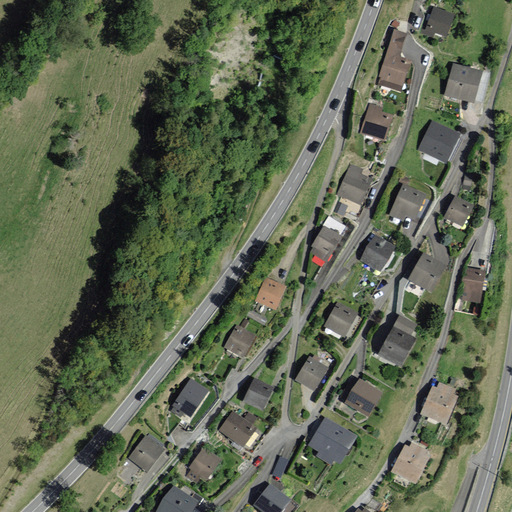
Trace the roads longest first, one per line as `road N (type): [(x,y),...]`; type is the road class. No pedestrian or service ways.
road 1 (secondary): [(31,511),(122,416),(239,266),(328,115)]
road 2 (residential): [(349,511),(406,433),(462,259),(483,226),(492,150),(487,110)]
road 3 (residential): [(487,110),(314,417),(293,429)]
road 4 (residential): [(408,41),(421,66),(401,146),(296,330)]
road 5 (residential): [(129,511),(296,320)]
road 6 (residential): [(296,320),(309,235),(340,140),(340,124),(328,115)]
road 7 (secondary): [(511,368),(476,511)]
road 8 (secondary): [(328,115),(376,0)]
